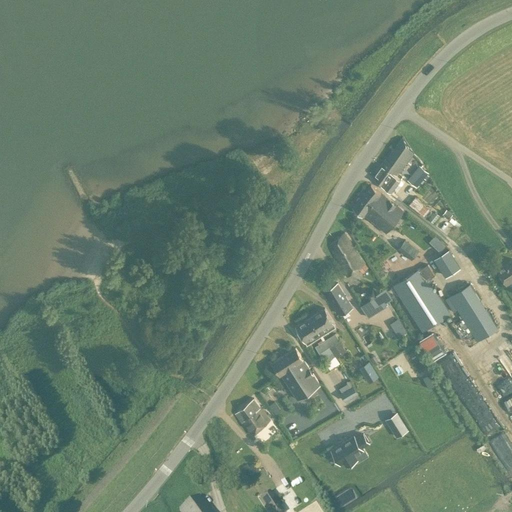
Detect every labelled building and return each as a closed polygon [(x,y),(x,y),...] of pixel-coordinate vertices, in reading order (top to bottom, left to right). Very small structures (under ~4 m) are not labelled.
[(372,176),(384,185),(395,169),(399,172),(413,153),(414,152),(404,136),(403,136),(385,162),(384,163),(383,164),(383,165),(381,164),(372,176)] [(419,164),(407,179),(416,187),(417,186),(429,173),(429,172),(421,166),(419,164)] [(395,169),(384,185),(391,190),(403,174),(399,172),(395,169)] [(364,215),(364,214),(381,193),(370,184),(353,206),(364,215)] [(404,211),(381,193),(364,214),(390,235),(393,231),(390,229),(404,211)] [(423,215),(429,208),(416,196),(409,204),(423,215)] [(447,209),(443,214),(448,219),(453,214),(447,209)] [(347,275),(365,262),(345,233),(329,246),(341,264),(341,266),(347,275)] [(433,245),(438,239),(435,236),(429,241),(433,245)] [(412,258),(418,250),(405,240),(399,248),(412,258)] [(449,250),(435,259),(446,276),(460,267),(449,250)] [(423,330),(450,313),(428,279),(435,275),(428,264),(421,268),(394,286),(423,330)] [(511,264),(507,268),(505,266),(499,269),(507,282),(511,278),(511,264)] [(340,313),(352,306),(338,282),(326,290),(340,313)] [(497,326),(470,282),(449,296),(476,339),(497,326)] [(373,290),(368,293),(371,298),(376,306),(389,297),(383,289),(375,294),(373,290)] [(376,306),(371,298),(361,305),(365,312),(376,306)] [(311,317),(321,334),(335,324),(325,308),(311,317)] [(307,343),(321,334),(311,317),(297,326),(307,343)] [(398,318),(390,323),(396,333),(404,328),(398,318)] [(325,340),(330,346),(339,340),(335,333),(325,340)] [(322,351),(330,346),(325,340),(316,346),(320,353),(322,351)] [(322,351),(324,355),(326,358),(328,361),(336,356),(335,355),(334,353),(330,346),(322,351)] [(296,348),(273,362),(281,374),(297,397),(319,382),(296,348)] [(368,361),(360,366),(369,381),(377,375),(368,361)] [(350,380),(346,382),(347,383),(350,388),(354,395),(358,393),(354,385),(350,380)] [(253,398),(236,413),(253,434),(271,419),(253,398)] [(403,422),(392,429),(397,436),(408,429),(403,422)] [(340,445),(332,450),(341,463),(344,461),(347,465),(356,460),(357,459),(354,455),(363,449),(361,447),(363,446),(369,442),(363,434),(356,438),(354,436),(346,441),(346,440),(340,445)] [(238,470),(246,481),(255,475),(247,464),(238,470)] [(271,492),(260,499),(268,511),(282,511),(283,511),(271,492)] [(181,511),(210,511),(199,495),(179,509),(181,511)]
